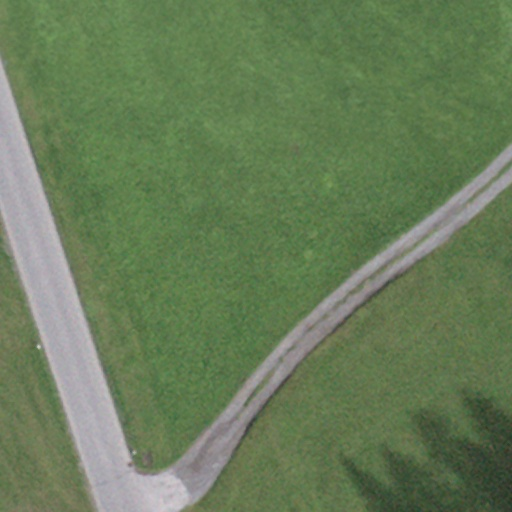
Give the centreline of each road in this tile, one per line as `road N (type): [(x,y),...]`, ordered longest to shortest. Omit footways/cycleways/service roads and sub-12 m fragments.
road 1 (track): [(125,511),(185,481),(313,324),(471,198),(511,155)]
road 2 (tertiary): [(0,140),(124,511)]
